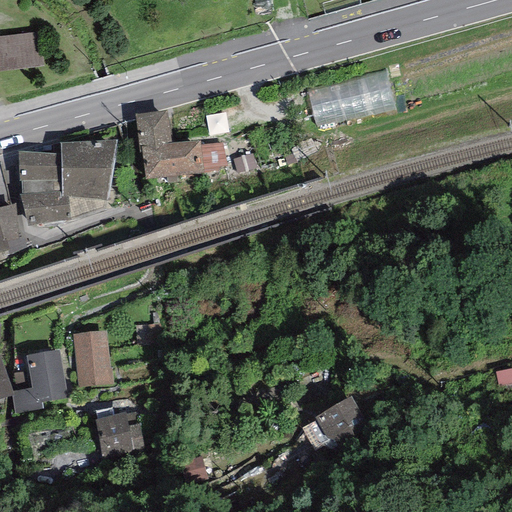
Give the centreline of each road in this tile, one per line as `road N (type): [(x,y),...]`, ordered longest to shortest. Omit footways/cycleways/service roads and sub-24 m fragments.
road 1 (secondary): [(0,138),(496,0)]
road 2 (track): [(511,357),(421,378),(370,374)]
